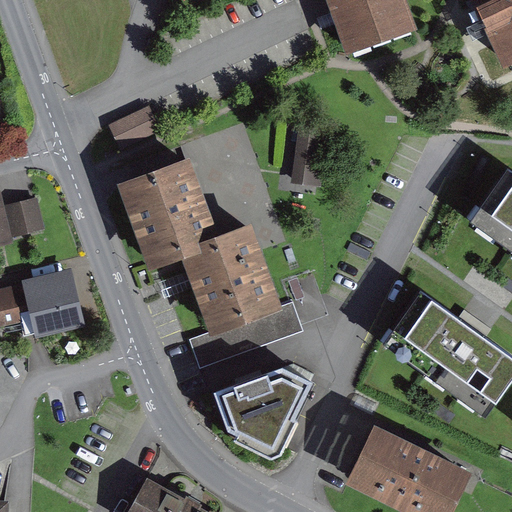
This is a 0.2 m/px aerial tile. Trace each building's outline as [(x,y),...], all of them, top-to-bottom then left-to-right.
[(400,0),(333,0),(351,47),(410,25),(400,0)] [(511,0),(476,0),(505,61),(511,57),(511,0)] [(147,110),(113,127),(121,144),(155,128),(147,110)] [(186,163),(124,185),(154,266),(185,254),(212,329),(276,306),(248,230),(215,242),(186,163)] [(476,218),(511,243),(511,176),(508,174),(476,218)] [(0,201),(0,241),(9,239),(0,201)] [(64,288),(14,300),(26,349),(76,336),(64,288)] [(388,342),(484,412),(511,374),(511,360),(471,330),(422,295),(388,342)] [(283,365),(217,389),(233,430),(241,434),(238,440),(275,458),(284,452),(299,421),(291,417),(310,379),(283,365)] [(376,429),(351,481),(415,511),(448,511),(467,473),(376,429)] [(202,511),(149,483),(133,511),(202,511)]
